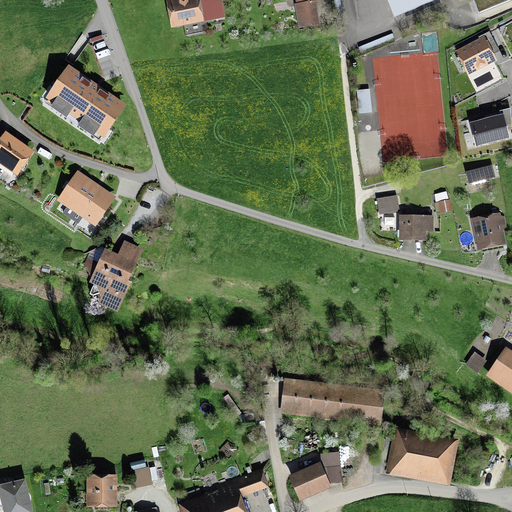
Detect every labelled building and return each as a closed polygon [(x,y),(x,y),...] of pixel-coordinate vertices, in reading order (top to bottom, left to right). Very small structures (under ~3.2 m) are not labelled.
[(169,2),(174,24),(204,18),(204,21),(225,17),(221,0),(181,0),(169,2)] [(314,2),(313,0),(298,0),(299,4),(298,4),(301,25),(316,22),(313,3),(314,2)] [(339,0),(332,0),(334,16),(341,15),(339,0)] [(431,0),(398,0),(403,11),(431,0)] [(511,0),(472,0),(478,14),(511,0)] [(468,77),(497,62),(494,56),(500,53),(489,33),(478,39),(479,40),(455,53),(458,58),(454,61),(455,62),(452,63),(457,73),(462,70),(463,73),(465,72),(468,77)] [(361,53),(394,40),(392,34),(359,47),(361,53)] [(124,105),(70,68),(50,97),(104,134),(124,105)] [(356,91),(359,115),(372,113),(370,90),(356,91)] [(504,116),(507,131),(511,129),(511,126),(510,109),(499,112),(500,117),(504,116)] [(469,125),(476,149),(510,140),(507,131),(504,116),(500,117),(469,125)] [(30,150),(0,129),(0,166),(12,175),(30,150)] [(495,178),(492,166),(465,173),(468,185),(495,178)] [(112,196),(80,174),(62,200),(69,205),(64,212),(79,223),(84,215),(94,222),(112,196)] [(399,212),(397,196),(376,199),(379,215),(399,212)] [(440,214),(452,212),(450,200),(438,202),(440,214)] [(400,215),(400,239),(425,239),(425,229),(432,229),(432,215),(400,215)] [(499,216),(474,220),(479,249),(505,244),(502,229),(506,229),(504,218),(500,218),(499,216)] [(128,284),(143,250),(124,242),(117,256),(106,250),(107,249),(101,247),(94,252),(90,253),(83,267),(86,270),(91,282),(89,286),(93,288),(89,295),(90,297),(93,298),(99,296),(100,300),(98,306),(117,315),(131,286),(128,284)] [(478,372),(485,362),(473,354),(466,363),(478,372)] [(511,358),(505,354),(491,374),(511,388),(511,358)] [(284,381),(280,414),(381,426),(385,393),(284,381)] [(400,434),(394,466),(444,476),(450,444),(400,434)] [(220,451),(229,458),(237,450),(228,442),(220,451)] [(329,484),(342,484),(339,452),(320,455),(321,466),(329,484)] [(300,503),(331,489),(329,484),(321,466),(320,464),(288,478),(300,503)] [(134,490),(153,486),(149,468),(130,472),(134,490)] [(245,511),(241,498),(268,489),(261,469),(216,485),(219,493),(208,497),(206,494),(204,494),(205,495),(202,496),(199,488),(178,496),(181,505),(178,506),(179,511),(245,511)] [(87,509),(117,508),(117,476),(86,477),(87,509)] [(0,486),(0,499),(3,511),(32,511),(25,481),(0,486)]
